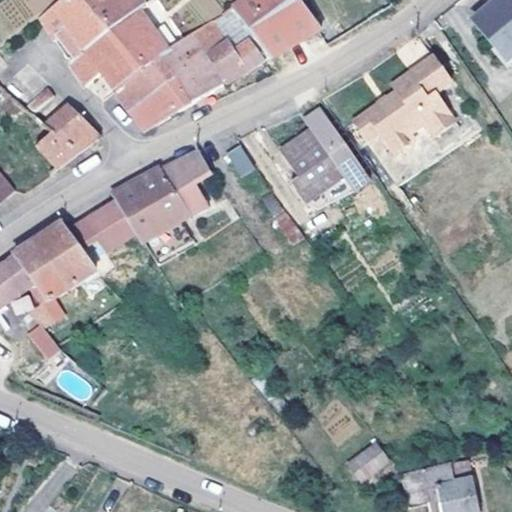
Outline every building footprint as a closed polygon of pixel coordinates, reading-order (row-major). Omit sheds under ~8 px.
[(0,41),(2,44),(52,0),(2,0),(0,2),(0,41)] [(59,0),(40,17),(53,39),(70,63),(134,10),(126,0),(59,0)] [(141,0),(126,0),(134,10),(138,7),(144,4),(141,0)] [(239,0),(231,6),(272,59),(321,29),(299,0),(239,0)] [(511,0),(497,0),(474,20),(511,65),(511,0)] [(138,7),(134,10),(70,63),(86,86),(90,83),(102,72),(114,90),(160,55),(167,50),(138,7)] [(226,9),(214,17),(226,38),(239,31),(226,9)] [(167,50),(160,55),(174,78),(191,104),(265,61),(250,42),(232,47),(226,38),(214,17),(184,38),(167,50)] [(174,78),(160,55),(114,90),(130,111),(174,78)] [(389,87),(395,93),(350,124),(365,144),(377,136),(388,150),(407,137),(423,125),(432,138),(452,123),(433,96),(448,85),(430,58),(389,87)] [(191,104),(174,78),(130,111),(145,131),(191,104)] [(54,97),(45,87),(25,105),(34,114),(54,97)] [(0,88),(0,112),(10,123),(35,147),(51,132),(44,123),(34,114),(25,105),(13,97),(0,88)] [(68,103),(44,123),(51,132),(35,147),(56,171),(101,136),(68,103)] [(306,118),(312,128),(345,176),(355,191),(371,180),(322,109),(306,118)] [(312,128),(279,149),(294,173),(287,178),(300,198),(345,176),(312,128)] [(411,142),(407,137),(388,150),(392,156),(411,142)] [(241,146),(227,154),(241,176),(255,168),(241,146)] [(198,150),(162,167),(111,195),(117,204),(142,242),(214,206),(197,182),(212,171),(198,150)] [(0,170),(0,202),(15,189),(0,170)] [(269,192),(259,199),(293,246),(303,239),(269,192)] [(69,233),(62,224),(14,255),(14,256),(35,285),(46,299),(54,298),(142,242),(117,204),(69,233)] [(0,309),(35,285),(14,256),(0,266),(0,309)] [(54,298),(46,299),(28,312),(42,329),(65,313),(54,298)] [(51,339),(42,346),(51,357),(60,350),(51,339)] [(278,394),(269,400),(278,411),(286,405),(278,394)] [(389,461),(376,443),(347,464),(360,481),(389,461)] [(468,459),(451,463),(455,482),(472,478),(468,459)] [(451,463),(402,473),(409,507),(427,503),(429,510),(440,507),(440,511),(479,511),(472,478),(455,482),(451,463)]
